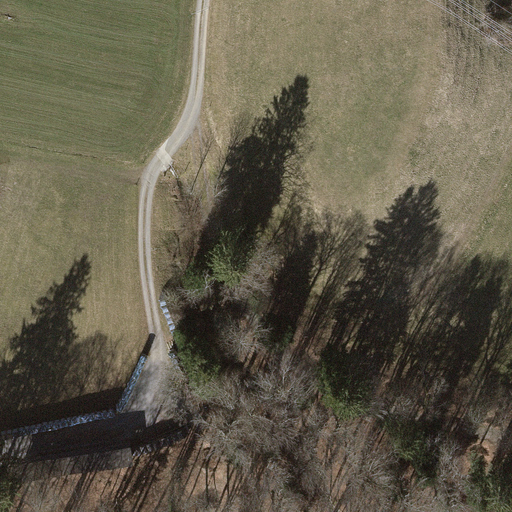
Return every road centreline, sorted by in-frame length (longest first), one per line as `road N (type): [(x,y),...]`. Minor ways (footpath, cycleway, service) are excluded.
road 1 (track): [(0,445),(97,436),(139,408),(156,370),(141,247),(148,168),(188,111),(200,0)]
road 2 (track): [(188,111),(317,315),(370,334),(410,316),(467,246),(511,167)]
road 3 (track): [(203,136),(197,178),(220,257),(256,318),(314,376),(353,397),(511,437)]
